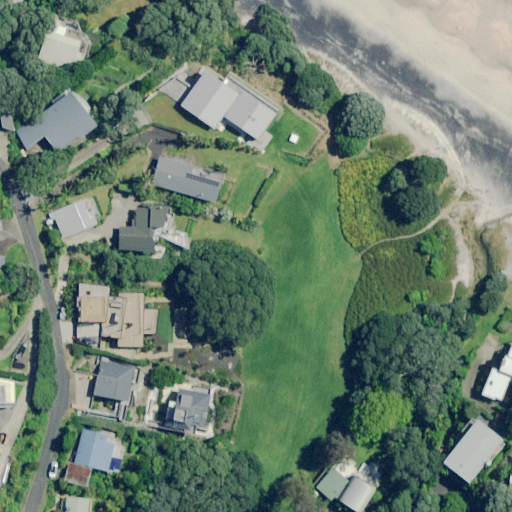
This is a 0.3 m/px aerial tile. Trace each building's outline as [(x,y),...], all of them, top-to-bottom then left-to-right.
[(0,0),(0,3),(17,12),(22,0),(0,0)] [(46,31),(37,62),(69,72),(78,69),(83,63),(81,55),(78,52),(81,41),(46,31)] [(204,71),(180,106),(213,129),(223,116),(257,140),(275,115),(241,92),(239,95),(204,71)] [(80,140),(97,127),(70,92),(52,105),(50,102),(14,129),(27,147),(44,135),(58,153),(78,138),(80,140)] [(0,117),(0,135),(13,135),(13,118),(0,117)] [(152,185),(214,204),(220,184),(191,175),(193,168),(159,157),(157,164),(148,161),(143,177),(153,180),(152,185)] [(62,239),(96,226),(93,220),(94,220),(86,199),(48,214),(51,222),(54,220),(62,239)] [(135,229),(118,228),(116,252),(154,255),(155,245),(152,240),(152,229),(162,229),(169,208),(150,207),(150,210),(136,209),(135,229)] [(78,284),(76,343),(100,350),(101,337),(117,340),(117,348),(142,349),(143,335),(156,336),(158,310),(143,309),(143,295),(108,294),(109,288),(78,284)] [(492,370),(480,397),(494,402),(495,399),(500,402),(508,383),(511,385),(511,349),(511,350),(508,359),(504,357),(498,372),(492,370)] [(134,369),(101,363),(95,398),(128,404),(134,369)] [(0,410),(14,410),(14,385),(0,381),(0,410)] [(168,409),(164,427),(189,432),(190,426),(204,429),(211,396),(178,389),(174,410),(168,409)] [(502,442),(476,421),(442,464),(469,485),(502,442)] [(106,437),(83,432),(74,465),(68,463),(62,484),(87,490),(92,470),(107,474),(114,446),(104,444),(106,437)] [(352,511),(356,511),(377,485),(357,470),(349,481),(332,468),(315,490),(331,502),(334,498),(352,511)] [(66,498),(64,511),(87,511),(89,500),(66,498)]
